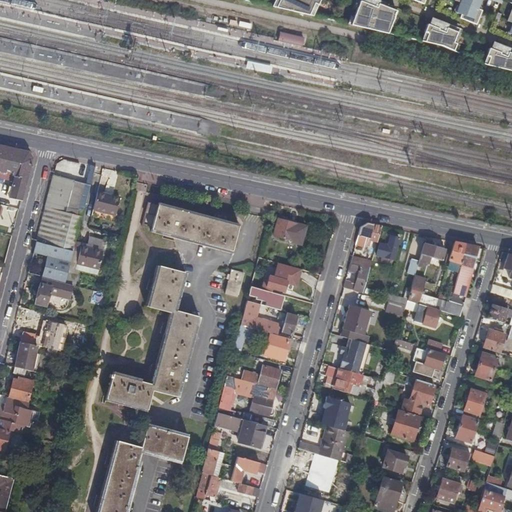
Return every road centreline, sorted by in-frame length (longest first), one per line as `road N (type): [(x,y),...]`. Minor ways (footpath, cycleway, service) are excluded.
road 1 (tertiary): [(46,143),(354,210)]
road 2 (residential): [(264,511),(354,210)]
road 3 (residential): [(409,511),(496,241)]
road 4 (residential): [(46,143),(0,327)]
road 5 (tertiary): [(354,210),(496,241)]
